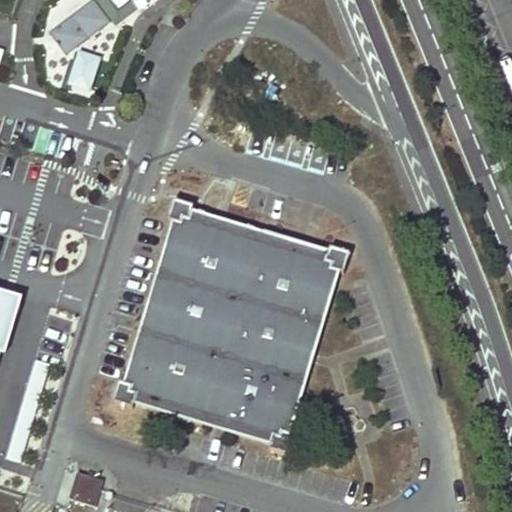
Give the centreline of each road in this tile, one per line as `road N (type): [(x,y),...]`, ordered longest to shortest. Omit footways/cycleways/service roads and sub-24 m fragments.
road 1 (unclassified): [(157,132),(64,411),(81,441),(329,511)]
road 2 (unclassified): [(432,511),(439,465),(361,220),(318,185),(183,141)]
road 3 (unclassified): [(179,60),(224,25),(253,20),(286,29),(417,149)]
road 4 (secondary): [(417,149),(511,400)]
road 5 (secondary): [(511,229),(418,0)]
road 6 (secondary): [(356,0),(417,149)]
